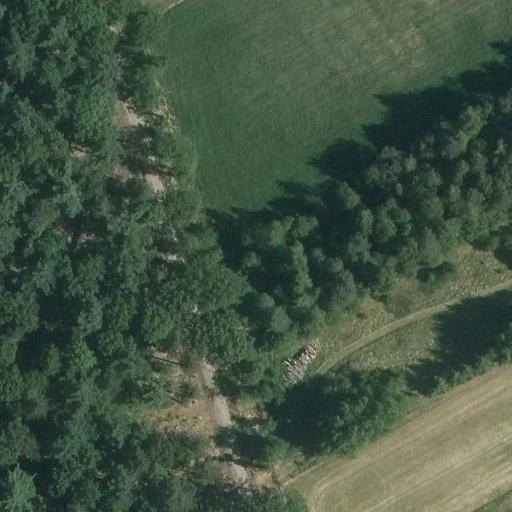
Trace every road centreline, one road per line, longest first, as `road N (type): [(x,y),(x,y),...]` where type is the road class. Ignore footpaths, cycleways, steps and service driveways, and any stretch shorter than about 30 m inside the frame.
road 1 (track): [(99,0),(249,511)]
road 2 (track): [(0,199),(141,144)]
